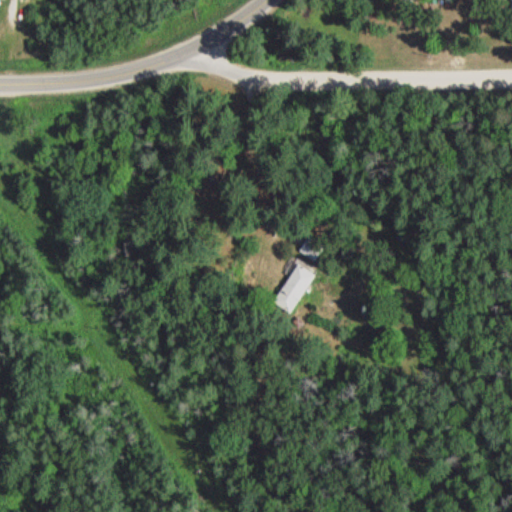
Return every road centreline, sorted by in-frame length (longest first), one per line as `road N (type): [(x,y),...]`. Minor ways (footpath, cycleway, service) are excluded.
road 1 (residential): [(191,49),(245,79),(511,79)]
road 2 (residential): [(0,84),(116,79),(191,49)]
